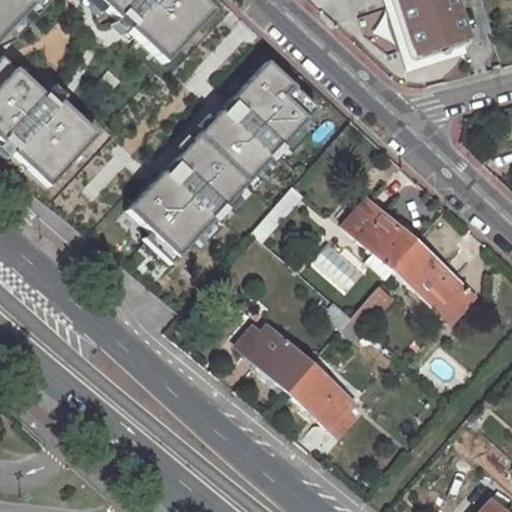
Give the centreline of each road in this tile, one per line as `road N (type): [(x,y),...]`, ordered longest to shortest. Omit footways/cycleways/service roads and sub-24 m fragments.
road 1 (primary): [(310,511),(0,237)]
road 2 (primary): [(0,331),(210,511)]
road 3 (residential): [(399,117),(270,0)]
road 4 (residential): [(511,222),(399,117)]
